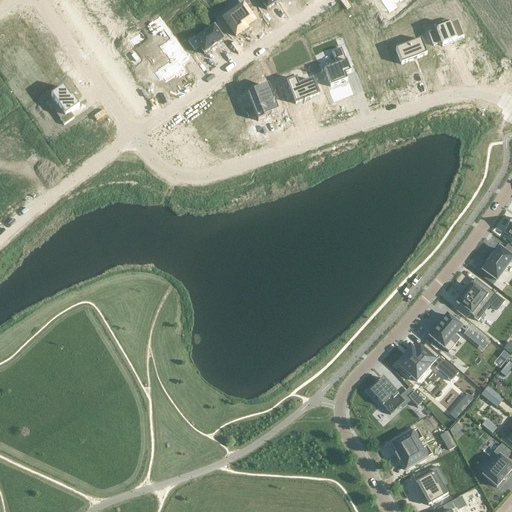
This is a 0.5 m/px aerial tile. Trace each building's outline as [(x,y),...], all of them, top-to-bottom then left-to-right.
[(242,6),(223,20),(236,37),(246,29),(245,28),(254,21),(246,11),(252,7),(246,0),(239,0),(238,1),(242,6)] [(259,0),(266,9),(267,10),(268,9),(275,4),(276,3),(280,0),(281,0),(259,0)] [(380,0),(389,13),(398,7),(395,3),(399,1),(400,2),(401,2),(402,0),(380,0)] [(157,71),(153,74),(159,81),(162,79),(165,83),(175,76),(176,78),(177,77),(179,78),(184,75),(183,73),(184,72),(183,70),(184,70),(180,64),(188,59),(159,17),(151,23),(146,27),(153,36),(162,30),(169,39),(158,47),(164,55),(165,55),(170,61),(156,70),(157,71)] [(436,31),(429,34),(434,46),(444,42),(445,45),(464,38),(457,22),(448,26),(446,21),(434,26),(436,31)] [(4,27),(0,30),(0,41),(15,63),(33,50),(31,47),(33,45),(18,24),(7,32),(4,27)] [(194,39),(189,43),(194,51),(199,48),(203,53),(203,54),(204,54),(205,54),(211,49),(211,50),(217,46),(216,45),(223,41),(224,40),(223,40),(214,27),(195,41),(194,39)] [(340,33),(334,36),(338,47),(345,44),(340,33)] [(421,40),(395,50),(401,65),(427,55),(421,40)] [(359,57),(352,60),(357,73),(364,70),(366,74),(375,70),(376,72),(389,67),(379,42),(366,48),(367,49),(358,53),(359,57)] [(337,66),(324,71),(330,87),(347,81),(345,75),(351,73),(341,49),(332,53),(337,66)] [(41,57),(27,67),(31,72),(28,74),(34,84),(38,81),(42,88),(58,77),(51,68),(50,69),(41,57)] [(296,80),(281,86),(287,100),(293,98),(295,105),(304,101),(304,102),(310,100),(310,99),(319,95),(313,81),(298,86),(296,80)] [(253,93),(248,95),(258,121),(265,119),(264,118),(278,112),(268,86),(253,92),(253,93)] [(63,88),(51,97),(65,116),(60,120),(64,126),(74,118),(71,113),(79,107),(72,97),(70,98),(63,88)] [(215,114),(204,118),(207,128),(207,129),(210,128),(214,139),(215,139),(214,138),(220,136),(220,137),(230,132),(228,128),(233,126),(234,127),(244,123),(239,111),(235,113),(232,104),(214,111),(215,114)] [(17,169),(27,182),(28,182),(28,181),(32,178),(36,182),(36,183),(37,182),(42,178),(42,179),(50,173),(49,173),(55,169),(56,168),(55,168),(45,155),(46,155),(45,154),(44,155),(45,155),(26,169),(23,164),(23,165),(18,169),(17,169)] [(9,170),(0,177),(0,202),(3,200),(9,207),(17,199),(16,198),(20,195),(18,193),(24,187),(9,170)] [(488,265),(483,271),(496,281),(511,259),(499,250),(494,256),(493,255),(486,264),(488,265)] [(463,295),(455,304),(475,320),(487,304),(494,309),(501,300),(474,280),(466,290),(465,291),(466,291),(463,294),(462,295),(463,295)] [(435,330),(429,337),(449,353),(455,346),(450,342),(461,328),(466,332),(470,327),(460,319),(457,323),(447,316),(441,323),(440,323),(435,329),(435,330)] [(403,359),(397,365),(401,369),(406,374),(407,374),(410,376),(408,378),(409,378),(411,377),(417,383),(434,363),(437,366),(436,368),(451,381),(457,374),(425,345),(421,349),(419,348),(414,354),(410,351),(409,352),(409,351),(408,352),(409,353),(405,356),(404,356),(404,357),(404,358),(403,357),(402,358),(403,359)] [(504,352),(500,357),(506,361),(510,357),(504,352)] [(511,365),(509,363),(500,374),(505,377),(511,368),(511,365)] [(378,385),(369,393),(390,416),(405,403),(383,379),(377,384),(378,385)] [(487,386),(481,394),(496,407),(503,399),(487,386)] [(413,393),(408,398),(417,408),(422,403),(413,393)] [(457,406),(449,415),(455,421),(463,412),(457,406)] [(417,430),(391,446),(406,471),(432,456),(427,447),(421,450),(417,443),(422,439),(417,430)] [(447,433),(441,437),(449,451),(455,448),(447,433)] [(483,476),(483,477),(496,488),(497,488),(511,469),(511,467),(504,461),(509,456),(499,448),(494,454),(499,458),(483,476)] [(437,467),(414,480),(429,506),(445,497),(434,478),(441,474),(437,467)] [(456,511),(466,507),(461,498),(435,511),(456,511)]
